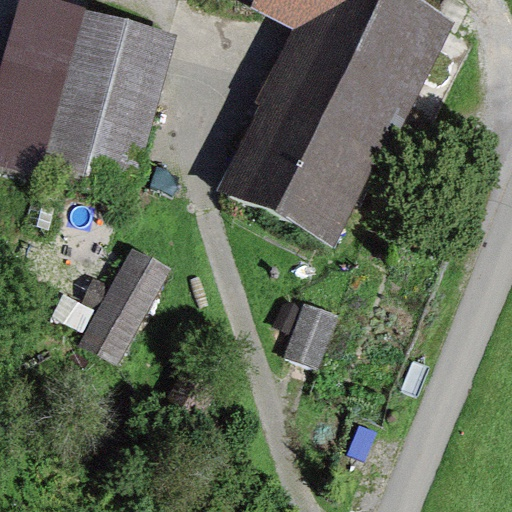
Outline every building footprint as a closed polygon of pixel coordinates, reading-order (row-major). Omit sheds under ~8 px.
[(461,60),(351,0),(275,0),(259,29),(298,51),(259,122),(268,126),(222,209),(339,274),(383,194),(386,196),(461,60)] [(176,54),(26,11),(0,101),(0,172),(132,210),(176,54)] [(173,282),(136,260),(79,356),(116,377),(173,282)] [(339,327),(308,315),(287,370),(318,382),(339,327)] [(220,401),(188,381),(164,419),(196,439),(220,401)]
